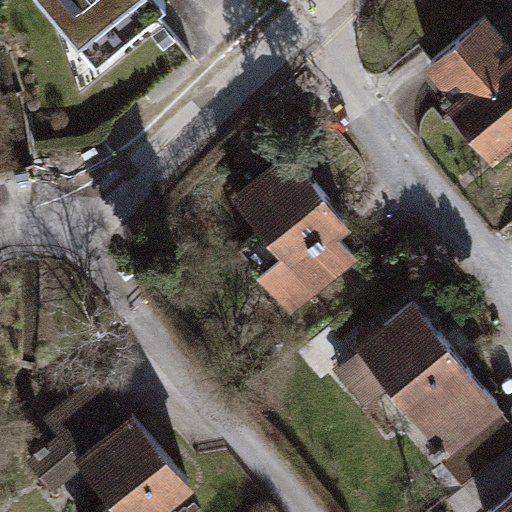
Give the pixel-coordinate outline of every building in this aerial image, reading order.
[(45,0),(101,65),(170,5),(165,0),(45,0)] [(511,30),(488,0),(426,52),(453,85),(443,91),(493,150),(511,135),(511,30)] [(291,138),(235,183),(266,219),(239,238),(290,305),(359,247),(338,221),(351,209),(291,138)] [(416,285),(355,334),(447,444),(499,401),(505,395),(416,285)] [(94,368),(44,410),(58,428),(26,453),(55,487),(85,459),(109,486),(78,511),(148,511),(194,473),(130,399),(126,404),(94,368)] [(511,437),(511,416),(499,401),(447,444),(438,451),(462,480),(511,437)] [(511,437),(462,480),(446,493),(460,511),(481,511),(487,508),(484,505),(511,478),(511,437)] [(511,511),(511,478),(484,505),(487,508),(489,511),(511,511)]
